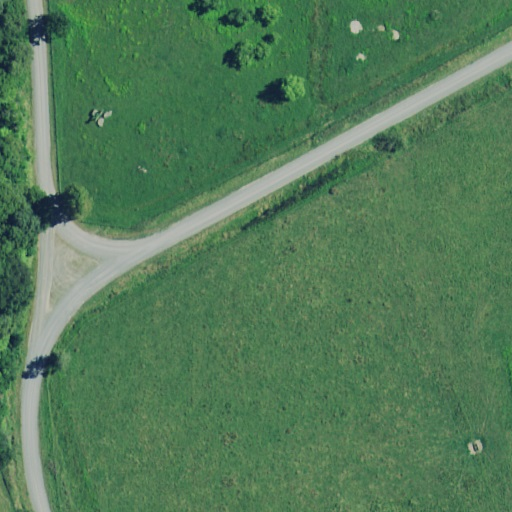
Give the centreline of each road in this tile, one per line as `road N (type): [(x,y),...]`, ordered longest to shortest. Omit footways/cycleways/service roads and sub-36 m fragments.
road 1 (tertiary): [(40,322),(121,261),(511,53)]
road 2 (unclassified): [(22,0),(40,322)]
road 3 (tertiary): [(40,322),(53,511)]
